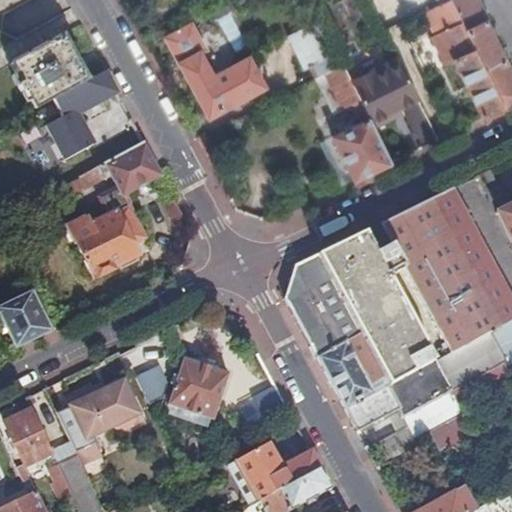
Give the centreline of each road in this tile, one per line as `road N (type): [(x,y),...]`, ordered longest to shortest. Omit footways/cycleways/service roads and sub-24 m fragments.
road 1 (residential): [(91,0),(240,265)]
road 2 (residential): [(240,265),(511,132)]
road 3 (residential): [(240,265),(374,511)]
road 4 (residential): [(0,379),(240,265)]
